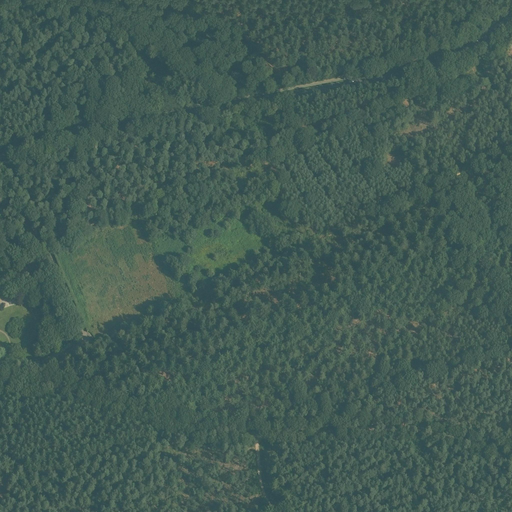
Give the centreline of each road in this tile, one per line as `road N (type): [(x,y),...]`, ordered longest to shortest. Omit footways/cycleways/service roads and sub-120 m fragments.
road 1 (secondary): [(0,157),(52,139),(394,75),(457,51),(511,16)]
road 2 (track): [(0,381),(58,387),(209,432),(407,429),(511,452)]
